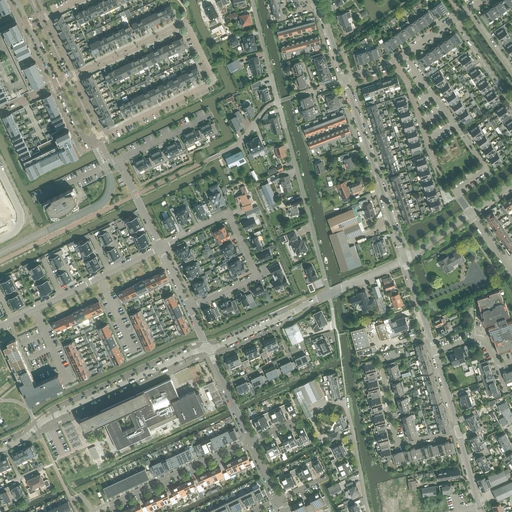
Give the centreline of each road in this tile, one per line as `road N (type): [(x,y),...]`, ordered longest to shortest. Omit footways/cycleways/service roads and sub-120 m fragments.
road 1 (residential): [(0,450),(52,416),(209,350)]
road 2 (residential): [(160,248),(226,214),(257,276),(188,308)]
road 3 (residential): [(471,212),(456,190),(485,167),(404,54)]
road 4 (residential): [(329,295),(277,101)]
road 5 (tertiary): [(404,259),(344,79)]
road 6 (residential): [(187,25),(212,82),(97,136)]
road 7 (residential): [(458,430),(396,443),(379,359),(405,352)]
road 8 (residential): [(250,441),(112,505)]
road 9 (residential): [(209,350),(329,295)]
road 10 (residential): [(71,80),(187,25)]
road 11 (residential): [(184,20),(68,74)]
